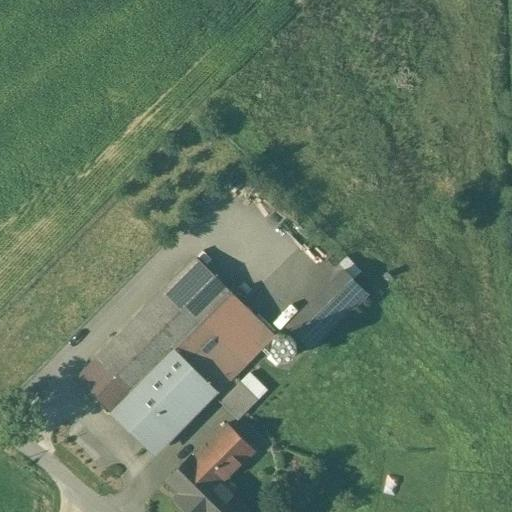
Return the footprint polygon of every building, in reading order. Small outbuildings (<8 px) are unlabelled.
[(195,256),(76,377),(111,411),(174,348),(230,291),(195,256)] [(345,265),(324,288),(349,311),(370,288),(345,265)] [(174,348),(219,392),(275,335),(230,291),(174,348)] [(174,348),(111,411),(156,456),(219,392),(174,348)] [(230,422),(181,472),(217,508),(266,458),(230,422)]
